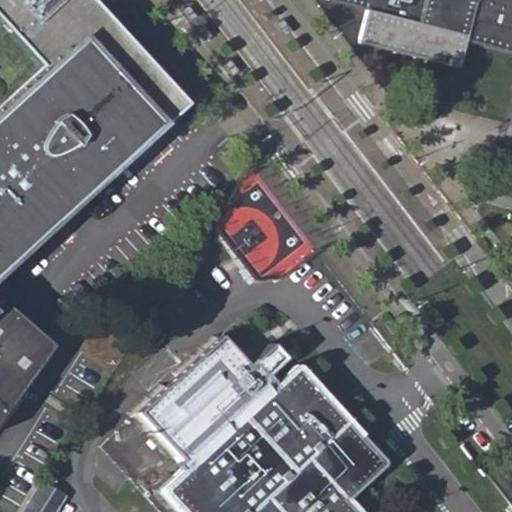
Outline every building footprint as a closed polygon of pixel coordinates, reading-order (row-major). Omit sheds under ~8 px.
[(59,209),(176,103),(81,0),(0,0),(0,22),(39,65),(0,100),(0,404),(42,346),(0,308),(0,235),(45,195),(59,209)] [(511,0),(328,0),(365,10),(357,43),(454,68),(462,40),(511,53),(511,0)] [(0,235),(0,262),(59,209),(45,195),(0,235)] [(150,325),(166,343),(184,326),(168,308),(150,325)] [(292,367),(265,391),(217,337),(216,338),(213,334),(171,372),(175,375),(200,402),(187,414),(163,387),(159,383),(127,413),(169,458),(173,455),(183,466),(172,476),(168,472),(149,490),(168,511),(351,511),(340,500),(334,493),(368,462),(337,429),(342,425),(341,423),(343,422),(292,367)] [(163,387),(187,414),(200,402),(175,375),(163,387)] [(334,493),(340,500),(378,466),(379,463),(379,461),(377,459),(343,422),(341,423),(342,425),(337,429),(368,462),(334,493)] [(53,511),(65,495),(41,480),(20,511),(53,511)]
